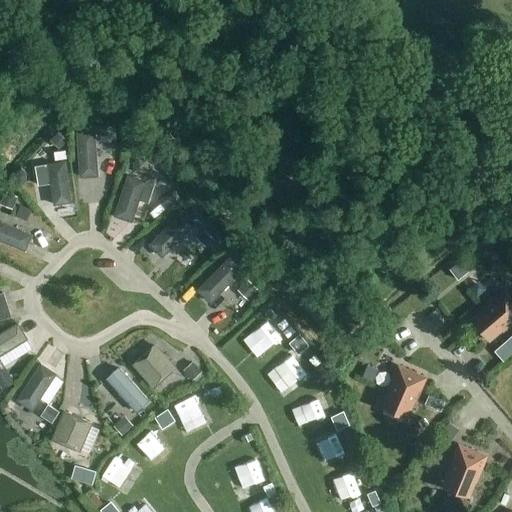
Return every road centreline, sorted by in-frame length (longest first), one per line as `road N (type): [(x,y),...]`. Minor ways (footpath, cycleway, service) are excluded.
road 1 (track): [(341,0),(511,204)]
road 2 (unknown): [(193,511),(180,484),(188,467),(227,423),(259,403)]
